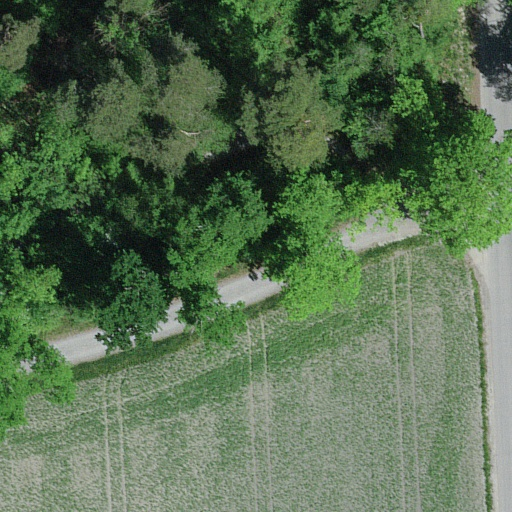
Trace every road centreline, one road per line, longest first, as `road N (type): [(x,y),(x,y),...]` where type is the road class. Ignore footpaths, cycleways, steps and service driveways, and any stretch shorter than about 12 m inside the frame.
road 1 (track): [(0,374),(190,323),(511,112)]
road 2 (track): [(502,0),(511,201)]
